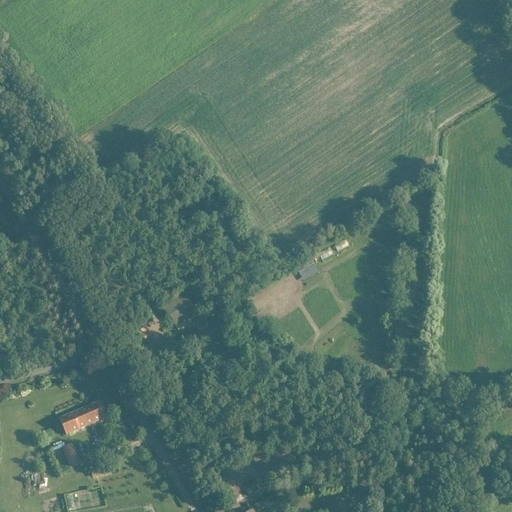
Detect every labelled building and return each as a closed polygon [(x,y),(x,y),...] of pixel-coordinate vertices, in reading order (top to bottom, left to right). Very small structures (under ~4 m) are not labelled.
[(33,119),(25,111),(19,116),(28,125),(33,119)] [(194,311),(192,308),(185,297),(164,310),(169,318),(171,317),(172,319),(171,320),(178,331),(185,326),(184,323),(191,319),(188,315),(194,311)] [(253,333),(248,337),(254,345),(262,339),(259,336),(257,338),(253,333)] [(399,417),(401,401),(391,400),(389,416),(399,417)] [(59,421),(64,431),(66,436),(107,419),(100,403),(59,421)] [(107,437),(94,438),(96,451),(108,449),(107,437)] [(79,465),(71,444),(52,452),(60,472),(79,465)] [(263,457),(254,461),(260,476),(296,463),(293,454),(277,461),(276,458),(265,462),(263,457)] [(109,462),(90,465),(92,477),(111,473),(109,462)]
